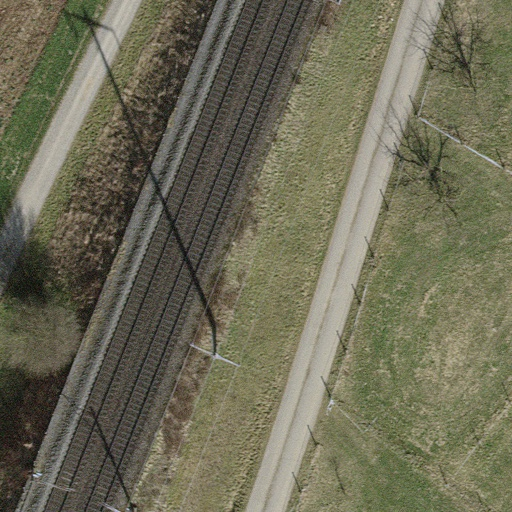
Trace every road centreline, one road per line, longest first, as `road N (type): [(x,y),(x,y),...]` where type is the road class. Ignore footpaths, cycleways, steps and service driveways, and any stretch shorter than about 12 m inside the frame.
road 1 (unclassified): [(422,0),(247,511)]
road 2 (track): [(125,0),(0,265)]
